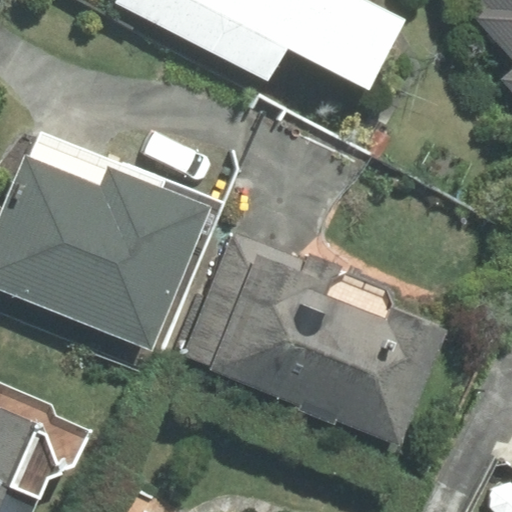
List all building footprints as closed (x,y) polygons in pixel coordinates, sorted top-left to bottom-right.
[(402,4),(394,0),(79,0),(249,85),(265,52),(348,94),(402,4)] [(511,0),(466,0),(511,50),(511,60),(488,79),(511,103),(511,0)] [(187,207),(13,133),(0,164),(0,297),(129,351),(187,207)] [(431,321),(227,230),(168,359),(376,450),(431,321)] [(0,511),(14,511),(25,486),(36,482),(18,431),(0,424),(0,511)]
